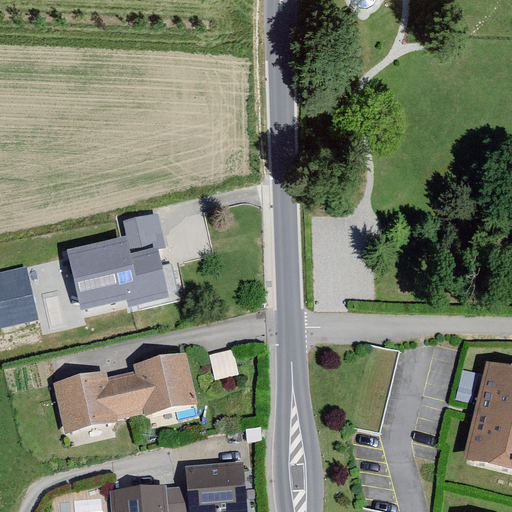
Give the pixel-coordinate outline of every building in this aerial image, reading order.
[(125,232),(60,248),(68,281),(100,274),(109,311),(86,317),(89,327),(184,304),(175,269),(136,278),(125,232)] [(30,273),(0,279),(0,310),(5,331),(42,323),(30,273)] [(107,377),(63,387),(73,440),(120,431),(121,423),(144,417),(147,427),(200,414),(186,357),(141,368),(144,384),(114,391),(107,377)] [(511,370),(497,367),(474,471),(511,479),(511,370)] [(237,511),(238,493),(167,493),(167,511),(142,511),(141,511),(237,511)]
